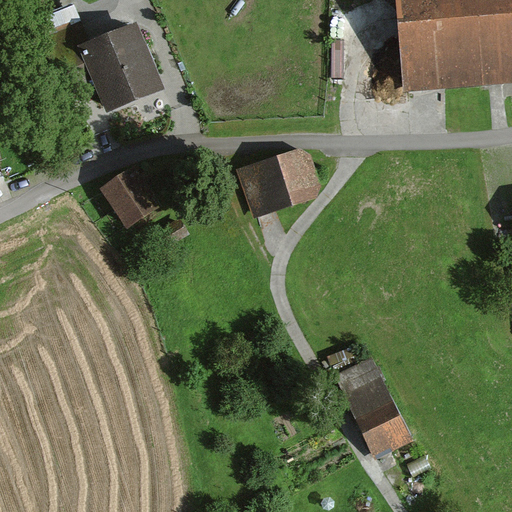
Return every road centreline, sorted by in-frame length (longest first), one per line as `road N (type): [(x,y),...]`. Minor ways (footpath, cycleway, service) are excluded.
road 1 (unclassified): [(0,212),(92,165),(186,140),(358,144),(511,135)]
road 2 (track): [(358,144),(355,162),(285,246),(277,284),(305,352),(398,511)]
